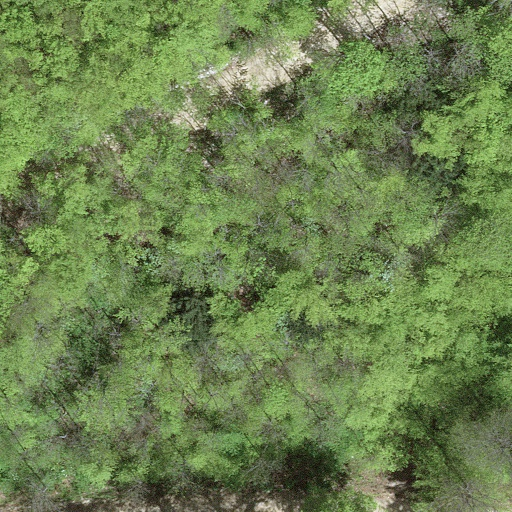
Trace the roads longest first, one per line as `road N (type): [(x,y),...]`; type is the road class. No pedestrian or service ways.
road 1 (track): [(0,187),(271,67),(379,0)]
road 2 (track): [(422,511),(297,505),(240,511)]
